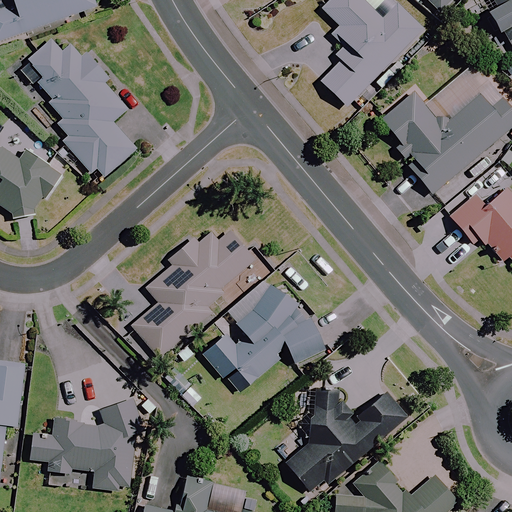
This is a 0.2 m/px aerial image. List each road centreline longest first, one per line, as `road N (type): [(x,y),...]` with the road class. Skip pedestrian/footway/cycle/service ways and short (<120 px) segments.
road 1 (tertiary): [(503,389),(418,304),(249,107)]
road 2 (residential): [(0,276),(31,279),(67,264),(249,107)]
road 3 (tertiary): [(249,107),(174,0)]
